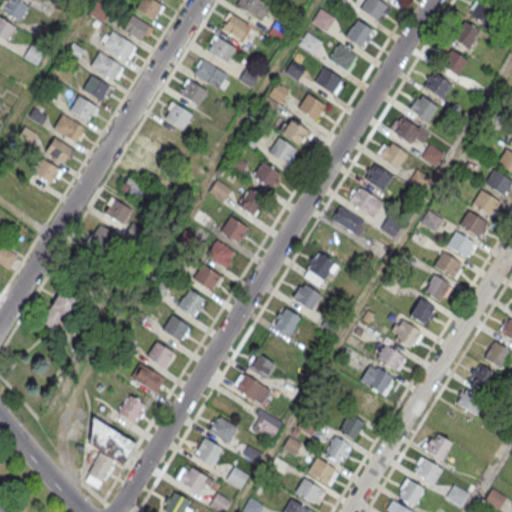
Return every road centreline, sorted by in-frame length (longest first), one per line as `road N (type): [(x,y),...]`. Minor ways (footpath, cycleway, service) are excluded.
road 1 (residential): [(432,0),(115,511)]
road 2 (tertiary): [(199,0),(0,322)]
road 3 (residential): [(347,511),(511,245)]
road 4 (secondary): [(84,511),(1,419)]
